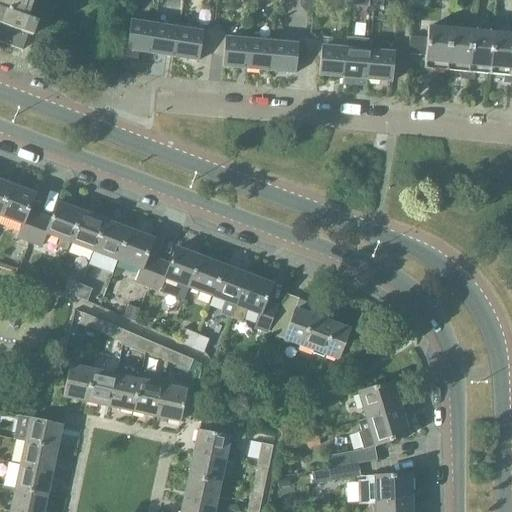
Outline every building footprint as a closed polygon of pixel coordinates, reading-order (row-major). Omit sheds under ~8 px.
[(0,0),(0,44),(22,52),(28,36),(33,37),(38,23),(22,17),(27,0),(0,0)] [(374,0),(374,7),(397,9),(398,0),(374,0)] [(126,51),(150,55),(155,26),(130,22),(126,51)] [(178,29),(155,26),(150,55),(174,58),(178,29)] [(447,72),(450,30),(428,28),(427,40),(409,39),(408,57),(425,58),(424,74),(430,75),(430,70),(447,72)] [(178,29),(174,58),(199,62),(200,54),(203,33),(202,33),(178,29)] [(200,54),(212,55),(214,31),(203,30),(202,33),(203,33),(200,54)] [(461,78),(467,78),(472,32),(450,30),(447,72),(462,73),(461,78)] [(212,55),(223,56),(225,38),(226,32),(214,31),(212,55)] [(493,34),(472,32),(467,78),(474,79),(474,74),(489,75),(493,34)] [(511,35),(493,34),(489,75),(505,77),(504,82),(510,82),(511,61),(511,35)] [(222,67),(247,70),(249,41),(225,38),(223,56),(222,67)] [(296,63),(308,64),(310,40),(298,39),(297,45),(298,45),(296,63)] [(310,40),(308,64),(320,65),(321,47),(322,47),(322,41),(310,40)] [(271,72),(273,43),(249,41),(247,70),(271,72)] [(295,74),(297,45),(273,43),(271,72),(295,74)] [(319,76),(343,78),(346,49),(322,47),(321,47),(320,65),(319,76)] [(367,81),(370,52),(346,49),(343,78),(367,81)] [(392,83),(394,54),(370,52),(367,81),(392,83)] [(0,213),(11,186),(0,181),(0,213)] [(0,213),(0,217),(23,226),(28,212),(35,195),(11,186),(0,213)] [(57,203),(51,220),(45,235),(46,235),(59,240),(56,246),(67,251),(70,244),(82,213),(57,203)] [(40,216),(28,212),(23,226),(18,238),(29,243),(40,216)] [(70,244),(93,253),(105,222),(82,213),(70,244)] [(51,220),(40,216),(29,243),(41,247),(46,235),(45,235),(51,220)] [(93,253),(117,262),(129,231),(105,222),(93,253)] [(117,262),(141,271),(142,271),(147,257),(153,240),(129,231),(117,262)] [(176,248),(170,265),(164,279),(164,280),(177,284),(173,296),(184,300),(188,289),(200,258),(176,248)] [(158,261),(147,257),(142,271),(141,271),(137,283),(148,288),(158,261)] [(188,289),(212,298),(224,267),(200,258),(188,289)] [(170,265),(158,261),(148,288),(160,292),(164,280),(164,279),(170,265)] [(220,314),(232,318),(248,276),(224,267),(212,298),(225,302),(220,314)] [(248,276),(232,318),(243,322),(247,311),(260,316),(266,302),(272,285),(248,276)] [(65,293),(76,298),(81,286),(70,281),(65,293)] [(76,298),(87,303),(93,291),(81,286),(76,298)] [(260,316),(255,328),(267,333),(277,306),(266,302),(260,316)] [(122,318),(134,323),(139,311),(127,306),(122,318)] [(307,314),(295,310),(284,340),(338,360),(349,330),(327,322),(329,315),(310,308),(307,314)] [(105,323),(82,314),(78,324),(100,334),(105,323)] [(127,333),(105,323),(100,334),(122,343),(127,333)] [(182,343),(193,348),(198,336),(187,331),(182,343)] [(148,342),(127,333),(122,343),(144,352),(148,342)] [(193,348),(204,353),(209,340),(198,336),(193,348)] [(170,352),(148,342),(144,352),(166,362),(170,352)] [(193,361),(170,352),(166,362),(188,371),(193,361)] [(86,402),(92,371),(69,366),(62,397),(86,402)] [(109,407),(116,376),(92,371),(86,402),(109,407)] [(132,412),(139,381),(116,376),(109,407),(132,412)] [(132,412),(156,417),(162,386),(139,381),(132,412)] [(357,393),(366,420),(400,409),(392,382),(357,393)] [(312,402),(320,412),(344,395),(337,384),(312,402)] [(162,386),(156,417),(179,422),(186,391),(162,386)] [(400,409),(366,420),(374,447),(409,436),(400,409)] [(56,449),(61,425),(56,424),(29,419),(24,443),(56,449)] [(198,431),(193,454),(224,461),(229,437),(198,431)] [(51,472),(56,449),(24,443),(20,466),(51,472)] [(256,468),(267,470),(272,447),(261,444),(256,468)] [(326,458),(328,470),(358,465),(356,453),(326,458)] [(193,454),(188,477),(219,484),(224,461),(193,454)] [(358,465),(328,470),(330,483),(360,478),(358,465)] [(20,466),(15,489),(46,495),(51,472),(20,466)] [(256,468),(251,491),(262,493),(267,470),(256,468)] [(367,505),(375,505),(411,504),(410,476),(366,477),(367,505)] [(188,477),(183,501),(214,508),(219,484),(188,477)] [(15,489),(9,511),(42,511),(46,495),(15,489)] [(246,511),(258,511),(262,493),(251,491),(246,511)] [(183,501),(180,511),(213,511),(214,508),(183,501)]
